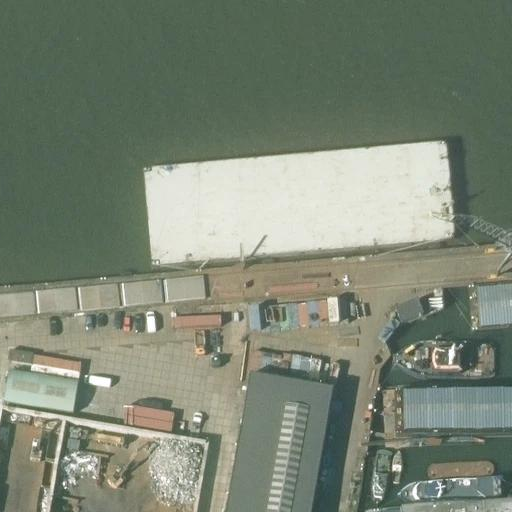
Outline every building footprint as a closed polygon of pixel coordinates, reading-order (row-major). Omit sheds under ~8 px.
[(395,311),(401,326),(422,318),(417,303),(395,311)] [(110,340),(158,339),(157,310),(133,311),(133,315),(110,315),(110,340)] [(17,359),(9,406),(78,418),(87,370),(17,359)] [(277,383),(249,378),(225,511),(310,511),(332,393),(303,388),(304,385),(278,381),(277,383)] [(170,432),(170,415),(147,415),(147,431),(170,432)] [(40,423),(39,432),(88,438),(89,429),(40,423)]
